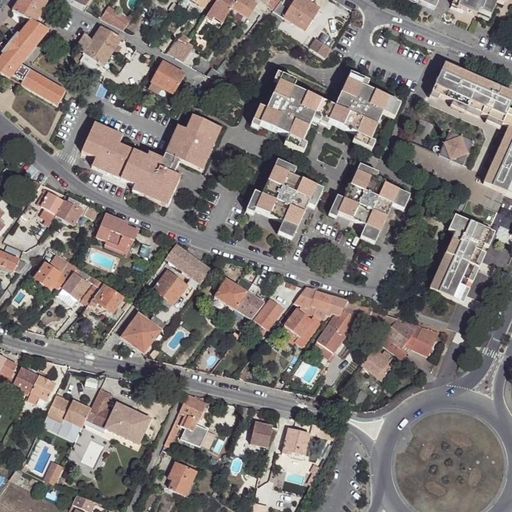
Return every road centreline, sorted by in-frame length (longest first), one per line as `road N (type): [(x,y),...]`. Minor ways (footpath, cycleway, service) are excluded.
road 1 (residential): [(0,121),(90,195),(368,297)]
road 2 (residential): [(0,336),(187,381)]
road 3 (unknown): [(441,41),(420,73),(420,92),(481,135),(472,185)]
road 4 (residential): [(511,71),(357,0)]
road 5 (residential): [(55,0),(203,78)]
road 6 (residential): [(187,381),(338,419)]
road 7 (residential): [(134,511),(187,381)]
